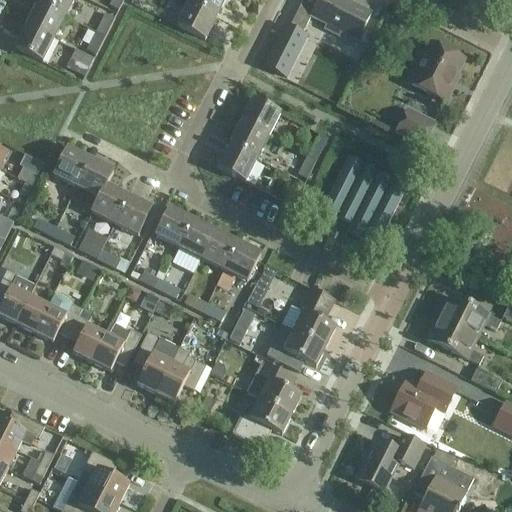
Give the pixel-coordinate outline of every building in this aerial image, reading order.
[(40,0),(38,6),(65,19),(74,0),(40,0)] [(124,0),(114,0),(110,8),(118,12),(124,0)] [(226,0),(192,0),(189,6),(217,19),(226,0)] [(297,13),(301,7),(303,2),(298,0),(291,0),(287,8),(297,13)] [(357,43),(371,16),(339,0),(320,0),(313,13),(301,7),(297,13),(289,30),(302,37),(311,19),(326,27),(324,31),(339,39),(341,35),(357,43)] [(65,19),(38,6),(27,28),(54,42),(65,19)] [(217,19),(189,6),(178,29),(205,43),(217,19)] [(96,35),(105,39),(114,21),(105,17),(96,35)] [(42,65),(54,42),(27,28),(15,51),(42,65)] [(307,39),(284,28),(263,68),(286,80),(307,39)] [(105,39),(96,35),(87,54),(95,58),(105,39)] [(450,88),(463,62),(431,46),(410,87),(445,104),(452,89),(450,88)] [(89,71),(94,62),(75,53),(71,61),(77,64),(74,70),(86,76),(89,70),(89,71)] [(241,126),(268,140),(280,117),(252,103),(241,126)] [(423,148),(434,126),(407,113),(396,134),(423,148)] [(229,149),(257,162),(268,140),(241,126),(229,149)] [(307,159),(316,164),(325,145),(316,141),(307,159)] [(257,162),(229,149),(218,172),(245,185),(257,162)] [(53,180),(76,191),(90,163),(67,151),(53,180)] [(316,164),(307,159),(297,178),(306,182),(316,164)] [(377,248),(406,190),(348,161),(322,212),(351,226),(347,234),(377,248)] [(76,191),(99,203),(106,189),(113,175),(90,163),(76,191)] [(24,186),(32,189),(38,177),(23,169),(17,181),(25,185),(24,186)] [(278,202),(284,204),(284,205),(293,209),(302,191),(293,186),(287,183),(278,202)] [(32,189),(24,186),(19,197),(26,200),(32,189)] [(128,200),(106,189),(99,203),(92,217),(115,228),(128,200)] [(152,212),(128,200),(115,228),(137,240),(152,212)] [(6,222),(13,225),(19,214),(12,211),(6,222)] [(156,239),(179,251),(193,224),(170,212),(156,239)] [(13,225),(6,222),(1,233),(8,236),(13,225)] [(52,241),(56,232),(38,222),(33,231),(52,241)] [(202,262),(215,235),(193,224),(179,251),(202,262)] [(74,241),(56,232),(52,241),(70,250),(74,241)] [(202,262),(224,273),(238,246),(215,235),(202,262)] [(78,254),(96,263),(101,254),(83,245),(78,254)] [(238,246),(224,273),(247,285),(261,258),(238,246)] [(62,264),(66,256),(54,250),(50,258),(62,264)] [(145,251),(138,264),(145,268),(152,254),(145,251)] [(101,254),(96,263),(115,272),(119,263),(101,254)] [(93,270),(83,265),(77,278),(93,286),(99,273),(93,270)] [(7,272),(2,282),(0,285),(0,307),(1,308),(0,311),(0,319),(16,327),(35,289),(17,279),(18,277),(7,272)] [(139,284),(158,293),(162,285),(144,275),(139,284)] [(162,285),(158,293),(177,302),(181,293),(162,285)] [(259,313),(269,292),(259,286),(248,307),(259,313)] [(35,289),(16,327),(34,336),(47,309),(29,300),(35,289)] [(306,315),(296,334),(326,350),(335,331),(325,325),(336,304),(311,291),(300,312),(306,315)] [(136,306),(140,297),(131,292),(127,301),(136,306)] [(184,307),(203,315),(207,306),(189,297),(184,307)] [(47,309),(34,336),(53,346),(57,336),(67,341),(78,320),(82,313),(71,308),(72,307),(68,301),(60,298),(53,298),(47,309)] [(449,299),(438,321),(478,341),(485,328),(496,333),(501,324),(449,299)] [(155,316),(168,323),(173,313),(160,306),(155,316)] [(207,306),(203,315),(222,325),(226,316),(207,306)] [(511,325),(511,310),(508,309),(502,320),(511,325)] [(78,320),(67,341),(77,346),(73,356),(91,365),(105,338),(86,329),(88,325),(92,317),(82,312),(82,313),(78,320)] [(478,341),(438,321),(427,343),(479,368),(483,359),(471,354),(478,341)] [(105,338),(91,365),(110,375),(115,365),(125,370),(136,349),(141,338),(130,333),(129,336),(111,326),(105,338)] [(249,338),(233,330),(226,342),(243,350),(249,338)] [(219,333),(216,339),(224,343),(227,337),(219,333)] [(326,350),(296,334),(286,354),(281,351),(275,362),(300,375),(305,364),(316,369),(326,350)] [(155,397),(179,352),(147,336),(133,364),(145,370),(137,388),(155,397)] [(184,352),(201,359),(207,345),(190,337),(184,352)] [(179,352),(155,397),(174,407),(183,389),(193,394),(206,370),(188,361),(190,357),(179,352)] [(211,372),(209,377),(222,383),(226,375),(224,369),(215,365),(211,372)] [(261,402),(292,418),(301,399),(290,393),(296,382),(271,370),(262,365),(256,377),(246,395),(261,402)] [(495,396),(501,385),(476,372),(470,384),(495,396)] [(406,385),(390,416),(424,433),(435,411),(444,416),(457,391),(426,375),(418,391),(406,385)] [(210,417),(216,406),(207,401),(201,413),(210,417)] [(292,418),(261,402),(252,421),(243,416),(232,437),(262,452),(272,432),(282,437),(292,418)] [(511,406),(505,404),(492,430),(511,440),(511,406)] [(0,445),(16,454),(21,445),(31,449),(35,440),(38,442),(44,431),(12,415),(7,426),(0,422),(0,445)] [(376,444),(357,481),(384,495),(399,466),(413,473),(424,451),(401,439),(394,453),(376,444)] [(16,454),(0,445),(0,468),(7,472),(16,454)] [(437,452),(432,462),(431,461),(413,496),(424,502),(419,511),(459,511),(460,511),(458,511),(459,510),(462,509),(465,503),(464,500),(473,482),(456,474),(450,471),(455,460),(437,452)] [(40,466),(48,470),(54,459),(46,455),(40,466)] [(92,455),(77,485),(119,507),(129,487),(112,479),(117,468),(92,455)] [(48,470),(40,466),(34,477),(42,481),(48,470)] [(77,485),(72,495),(63,511),(116,511),(119,507),(77,485)] [(26,504),(34,508),(39,496),(31,493),(26,504)]
